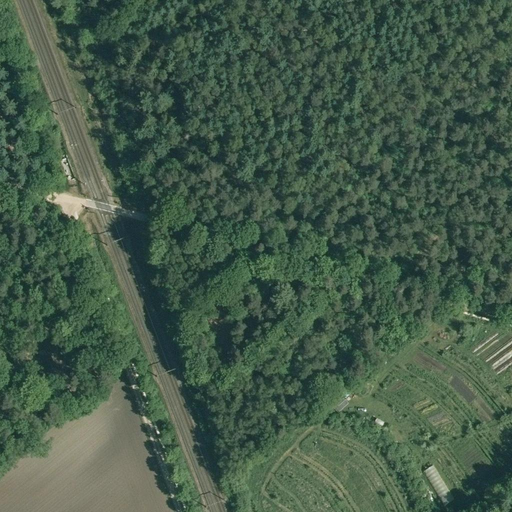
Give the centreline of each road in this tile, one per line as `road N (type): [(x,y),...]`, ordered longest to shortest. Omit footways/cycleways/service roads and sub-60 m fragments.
road 1 (track): [(172,223),(511,317)]
road 2 (track): [(179,511),(58,199)]
